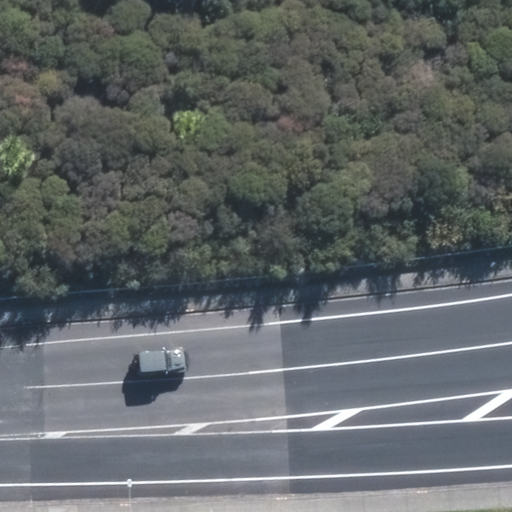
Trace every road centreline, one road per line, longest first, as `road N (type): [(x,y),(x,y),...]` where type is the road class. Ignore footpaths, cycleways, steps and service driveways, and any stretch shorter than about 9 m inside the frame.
road 1 (tertiary): [(0,434),(385,417)]
road 2 (motorway): [(385,417),(511,370)]
road 3 (tertiary): [(385,417),(511,403)]
